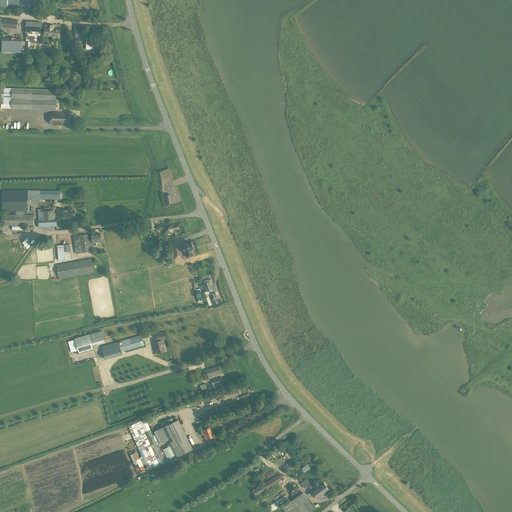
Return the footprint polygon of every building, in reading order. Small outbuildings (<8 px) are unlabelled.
[(36,10),(36,0),(0,0),(0,7),(21,9),(36,10)] [(0,28),(4,29),(4,27),(17,28),(18,21),(14,21),(14,20),(0,18),(0,28)] [(59,30),(53,29),(54,26),(47,25),(47,29),(45,29),(44,35),(59,37),(59,30)] [(85,29),(74,30),(75,38),(85,37),(85,29)] [(9,38),(9,39),(2,38),(2,52),(21,53),(22,39),(15,39),(15,38),(9,38)] [(1,104),(1,108),(12,108),(56,110),(56,90),(12,88),(3,88),(3,104),(1,104)] [(51,125),(72,125),(73,112),(67,112),(67,113),(52,112),(51,125)] [(2,226),(34,226),(34,215),(24,215),(24,212),(27,212),(27,190),(2,190),(2,212),(16,212),(16,215),(2,215),(2,226)] [(28,191),(28,200),(38,200),(38,199),(60,199),(60,191),(28,191)] [(74,212),(74,210),(73,210),(73,208),(68,208),(68,210),(62,210),(62,219),(74,218),(74,216),(75,215),(75,213),(74,212)] [(56,219),(54,219),(53,209),(38,210),(39,228),(57,227),(56,219)] [(159,226),(159,229),(165,229),(166,232),(172,232),(179,230),(178,224),(170,227),(170,226),(169,226),(169,225),(159,226)] [(92,240),(88,241),(87,235),(73,237),(76,254),(90,251),(89,247),(96,245),(96,242),(101,241),(100,234),(91,235),(92,240)] [(191,250),(193,249),(191,242),(182,245),(184,252),(185,252),(187,257),(193,255),(192,251),(191,250)] [(57,246),(58,261),(71,260),(69,244),(57,246)] [(91,259),(57,265),(59,278),(93,272),(91,259)] [(212,305),(218,302),(215,293),(209,295),(212,305)] [(74,339),(78,353),(93,349),(91,343),(104,340),(101,331),(74,339)] [(158,341),(154,342),(157,353),(165,351),(162,339),(165,338),(164,332),(156,335),(158,341)] [(122,354),(120,348),(123,347),(125,351),(144,345),(141,335),(118,342),(101,347),(105,359),(122,354)] [(208,377),(221,373),(219,366),(206,370),(208,377)] [(215,381),(211,382),(214,390),(222,387),(221,383),(223,382),(222,377),(214,380),(215,381)] [(145,419),(129,427),(142,456),(139,458),(136,452),(131,455),(134,462),(137,460),(138,463),(141,469),(144,468),(143,465),(146,464),(148,469),(165,462),(158,445),(169,440),(172,445),(176,455),(177,456),(192,449),(178,420),(154,432),(156,434),(153,436),(145,419)] [(212,437),(213,437),(210,428),(202,431),(206,440),(209,438),(209,439),(212,437)] [(172,445),(163,450),(168,459),(176,455),(172,445)] [(291,453),(280,457),(283,462),(293,458),(291,453)] [(290,461),(293,466),(299,462),(296,457),(290,461)] [(289,461),(281,468),(285,472),(289,468),(291,470),(294,467),(289,461)] [(156,475),(167,471),(165,466),(154,471),(155,473),(156,475)] [(154,471),(138,477),(139,479),(155,473),(154,471)] [(281,480),(278,475),(252,491),(255,496),(281,480)] [(306,479),(301,483),(305,488),(310,485),(306,479)] [(309,486),(312,490),(311,491),(317,499),(329,490),(323,482),(315,488),(312,484),(309,486)] [(284,511),(308,511),(313,508),(298,488),(290,493),(294,499),(282,508),(284,511)] [(286,495),(268,506),(271,511),(289,499),(286,495)]
